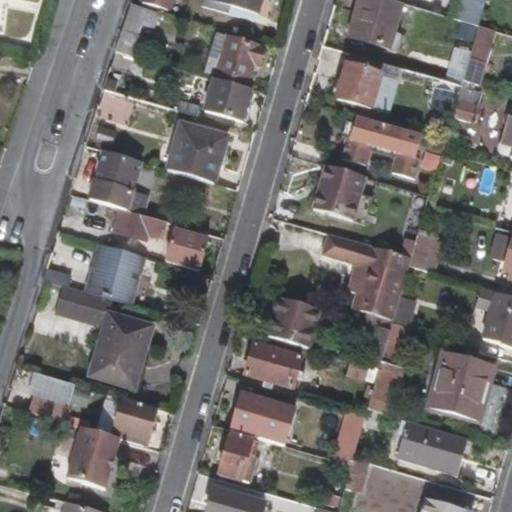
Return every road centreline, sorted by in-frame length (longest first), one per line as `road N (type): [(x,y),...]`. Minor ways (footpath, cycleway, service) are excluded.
road 1 (residential): [(167,511),(315,0)]
road 2 (residential): [(34,193),(56,182),(117,0)]
road 3 (residential): [(82,0),(25,168),(34,193)]
road 4 (residential): [(34,193),(38,240),(0,361)]
